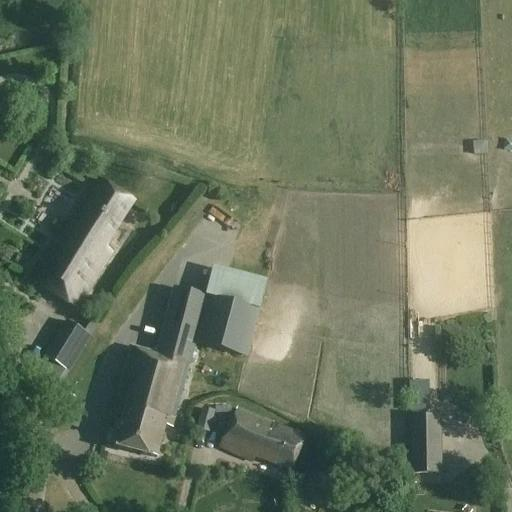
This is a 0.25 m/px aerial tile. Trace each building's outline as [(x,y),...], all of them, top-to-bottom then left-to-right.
[(132,205),(99,183),(68,230),(64,231),(31,282),(75,310),(112,253),(105,248),(132,205)] [(216,269),(208,299),(259,313),(267,283),(216,269)] [(208,299),(173,291),(155,357),(130,350),(117,396),(124,409),(113,449),(156,460),(164,428),(171,430),(193,346),(247,360),(259,313),(208,299)] [(91,338),(66,323),(43,359),(68,374),(91,338)] [(272,423),(236,407),(219,445),(254,460),(256,457),(289,472),(304,438),(272,424),(272,423)] [(442,476),(441,418),(412,419),(413,476),(442,476)] [(310,474),(303,492),(309,494),(306,501),(323,509),(334,484),(310,474)]
